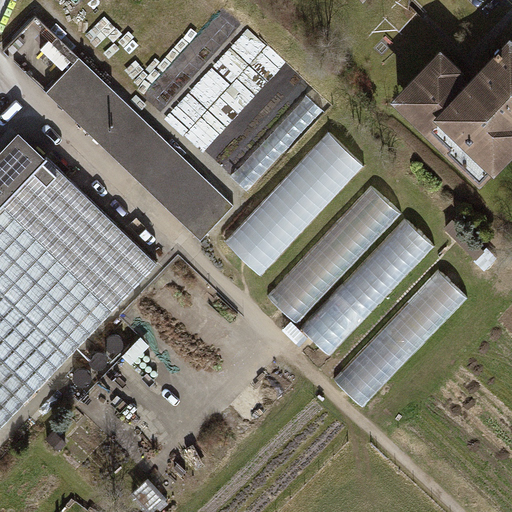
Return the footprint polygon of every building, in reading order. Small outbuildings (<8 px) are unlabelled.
[(392,101),(484,187),(511,156),(511,37),(474,78),(442,48),(392,101)] [(265,94),(290,113),(312,85),(273,56),(255,79),(268,89),(265,94)] [(84,61),(51,94),(202,238),(233,208),(84,61)] [(236,174),(253,189),(325,108),(308,93),(236,174)] [(7,128),(0,134),(0,423),(110,308),(156,268),(43,162),(7,128)] [(262,279),(366,171),(331,137),(227,245),(262,279)] [(408,218),(376,187),(267,298),(299,329),(408,218)] [(438,253),(412,228),(310,335),(337,360),(438,253)] [(471,303),(441,275),(340,382),(370,410),(471,303)] [(240,396),(261,418),(295,385),(274,364),(240,396)]
